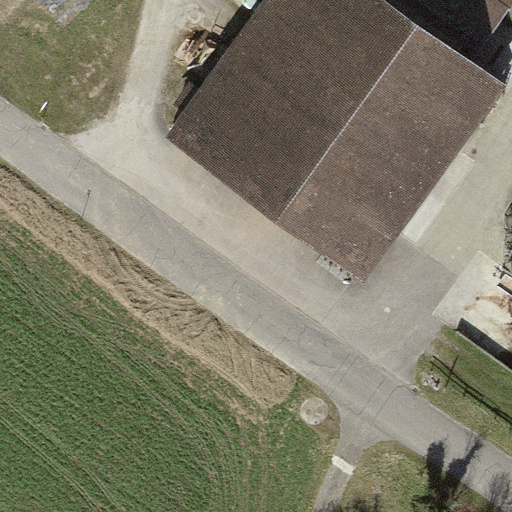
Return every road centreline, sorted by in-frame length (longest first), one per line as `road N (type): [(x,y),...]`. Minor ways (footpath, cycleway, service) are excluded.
road 1 (unclassified): [(511,488),(430,438),(0,125)]
road 2 (track): [(154,0),(136,107),(86,191)]
